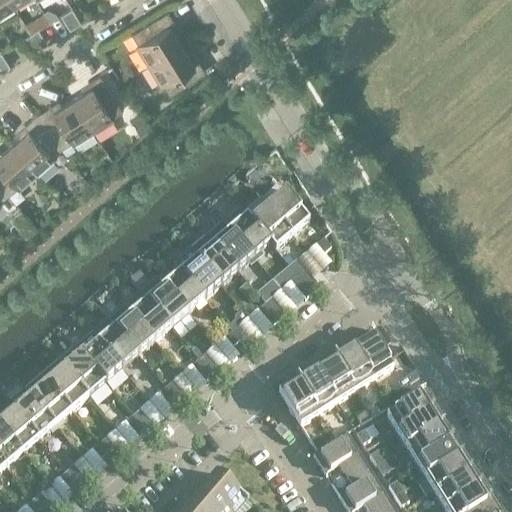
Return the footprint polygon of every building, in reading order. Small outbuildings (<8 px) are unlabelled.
[(0,0),(0,11),(13,3),(10,0),(0,0)] [(81,22),(71,6),(61,13),(70,28),(70,29),(81,22)] [(136,45),(148,65),(182,44),(170,25),(175,22),(168,10),(131,33),(138,44),(136,45)] [(38,28),(31,33),(40,47),(47,43),(38,28)] [(40,47),(31,33),(24,38),(33,52),(40,47)] [(182,44),(148,65),(161,85),(163,83),(169,94),(206,71),(199,59),(194,63),(182,44)] [(0,66),(2,71),(10,66),(1,52),(0,52),(0,66)] [(72,98),(93,131),(113,119),(112,117),(123,110),(100,73),(88,81),(91,86),(72,98)] [(93,131),(72,98),(53,109),(50,104),(36,113),(62,148),(72,142),(73,144),(93,131)] [(27,129),(10,143),(36,173),(54,158),(53,156),(62,148),(36,113),(23,124),(27,129)] [(0,185),(8,195),(17,187),(19,189),(36,173),(10,143),(0,152),(0,185)] [(0,205),(0,204),(0,201),(8,195),(0,185),(0,205)] [(277,186),(260,200),(292,239),(309,225),(277,186)] [(275,253),(290,241),(292,239),(260,200),(243,214),(270,247),(275,253)] [(8,218),(25,237),(35,228),(19,209),(8,218)] [(223,224),(237,241),(254,261),(270,247),(243,214),(240,210),(223,224)] [(206,238),(237,275),(254,261),(237,241),(223,224),(206,238)] [(206,238),(190,252),(221,289),(237,275),(206,238)] [(316,248),(323,257),(331,251),(323,242),(316,248)] [(173,266),(180,274),(204,303),(221,289),(190,252),(173,266)] [(305,273),(298,279),(305,288),(311,295),(318,289),(313,282),(305,273)] [(180,274),(164,288),(188,317),(204,303),(180,274)] [(298,279),(290,285),(298,294),(304,301),(311,295),(305,288),(298,279)] [(141,295),(147,302),(171,331),(188,317),(164,288),(157,280),(141,294),(141,295)] [(125,309),(155,345),(171,331),(147,302),(141,295),(125,309)] [(264,307),(272,316),(278,323),(285,317),(272,301),(264,307)] [(257,313),(265,322),(272,316),(264,307),(257,313)] [(125,309),(108,323),(138,359),(155,345),(125,309)] [(108,323),(92,337),(122,373),(138,359),(108,323)] [(231,335),(239,344),(245,351),(252,345),(239,329),(231,335)] [(352,347),(374,383),(393,371),(372,337),(373,336),(369,330),(360,336),(360,337),(362,336),(362,341),(352,347)] [(224,341),(232,350),(239,344),(231,335),(224,341)] [(92,337),(75,351),(105,387),(122,373),(92,337)] [(334,359),(356,394),(374,383),(352,347),(349,343),(351,343),(350,342),(341,348),(342,348),(343,347),(345,352),(334,359)] [(75,351),(58,365),(88,401),(105,387),(75,351)] [(316,370),(338,405),(356,394),(334,359),(332,354),(332,353),(323,359),(323,360),(325,359),(326,363),(316,370)] [(205,357),(198,363),(206,372),(213,366),(205,357)] [(206,372),(198,363),(191,369),(199,378),(206,372)] [(58,365),(41,379),(72,415),(88,401),(58,365)] [(298,381),(320,417),(338,405),(316,370),(313,366),(314,366),(314,365),(304,371),(305,371),(307,370),(308,375),(298,381)] [(425,387),(416,373),(396,386),(404,399),(425,387)] [(278,394),(300,429),(320,417),(298,381),(295,377),(296,377),(295,376),(286,382),(287,383),(288,382),(290,386),(278,394)] [(41,379),(25,393),(55,429),(72,415),(41,379)] [(172,385),(165,391),(173,400),(180,394),(172,385)] [(173,400),(165,391),(158,397),(166,406),(173,400)] [(397,435),(434,412),(428,403),(432,400),(433,402),(434,401),(428,392),(422,395),(422,396),(386,419),(397,435)] [(8,406),(39,443),(55,429),(25,393),(8,406)] [(375,409),(379,416),(390,409),(386,402),(375,409)] [(8,406),(0,413),(0,430),(22,457),(39,443),(8,406)] [(406,450),(448,424),(443,416),(442,416),(443,418),(439,419),(434,412),(397,435),(406,450)] [(132,419),(140,428),(147,422),(140,413),(132,419)] [(361,428),(372,421),(367,414),(356,421),(361,428)] [(140,428),(132,419),(125,425),(133,434),(140,428)] [(416,466),(453,442),(448,434),(451,430),(452,432),(453,432),(448,424),(406,450),(416,466)] [(0,430),(0,463),(6,470),(22,457),(0,430)] [(336,444),(347,437),(342,430),(331,437),(336,444)] [(357,438),(363,448),(370,444),(364,434),(357,438)] [(318,455),(317,456),(313,458),(326,479),(326,478),(326,477),(339,469),(352,489),(372,477),(347,437),(336,444),(326,450),(318,455)] [(318,455),(326,450),(319,438),(310,443),(318,455)] [(99,447),(107,456),(114,450),(106,441),(99,447)] [(425,481),(467,455),(462,447),(461,447),(462,449),(458,450),(453,442),(416,466),(425,481)] [(107,456),(99,447),(92,453),(100,462),(107,456)] [(376,469),(383,465),(377,455),(370,459),(376,469)] [(435,496),(472,473),(467,465),(470,461),(471,463),(472,462),(467,455),(425,481),(435,496)] [(389,475),(383,465),(376,469),(382,479),(389,475)] [(66,475),(74,484),(81,478),(73,468),(66,475)] [(444,511),(486,485),(481,477),(480,477),(481,479),(477,481),(472,473),(435,496),(444,511)] [(74,484),(66,475),(59,481),(67,490),(74,484)] [(215,477),(204,490),(229,511),(238,511),(246,503),(247,504),(248,503),(215,475),(214,476),(215,477)] [(365,511),(393,511),(372,477),(352,489),(338,498),(346,511),(358,511),(364,509),(365,511)] [(395,500),(402,495),(396,485),(389,489),(395,500)] [(444,511),(477,511),(491,503),(486,495),(489,491),(490,493),(491,493),(486,485),(444,511)] [(192,503),(202,511),(229,511),(204,490),(192,503)] [(408,506),(402,495),(395,500),(402,510),(408,506)] [(40,496),(33,502),(41,511),(48,505),(40,496)] [(41,511),(33,502),(26,509),(28,511),(41,511)] [(202,511),(192,503),(184,511),(202,511)] [(502,511),(500,508),(499,508),(501,510),(496,511),(491,503),(477,511),(502,511)]
